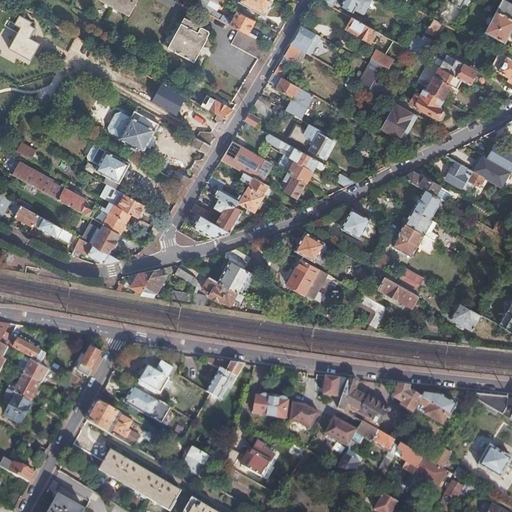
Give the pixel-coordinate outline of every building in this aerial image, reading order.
[(138,0),(99,0),(130,16),(138,0)] [(264,16),(271,2),(266,0),(239,0),(238,3),(264,16)] [(344,0),(341,6),(353,13),(354,10),(362,15),(363,15),(364,15),(365,15),(365,14),(371,3),(371,2),(372,1),(371,1),(371,0),(370,0),(344,0)] [(449,0),(440,19),(451,24),(459,9),(463,11),(468,0),(449,0)] [(511,30),(511,3),(505,0),(502,0),(485,33),(505,44),(511,30)] [(211,16),(238,31),(247,36),(255,21),(237,12),(232,21),(214,11),(211,16)] [(377,32),(353,18),(347,29),(371,42),(377,32)] [(437,31),(441,23),(434,19),(429,27),(437,31)] [(182,25),(176,22),(163,46),(195,63),(208,39),(207,39),(210,34),(185,21),(182,25)] [(316,34),(302,26),(291,44),(299,49),(305,52),(316,34)] [(431,41),(437,31),(429,27),(423,36),(431,41)] [(231,45),(258,60),(266,46),(247,36),(238,31),(231,45)] [(430,53),(435,43),(431,41),(423,36),(414,53),(422,57),(426,50),(430,53)] [(397,56),(402,47),(393,41),(388,51),(397,56)] [(294,57),(299,49),(291,44),(286,52),(294,57)] [(383,66),(389,70),(397,56),(388,51),(384,57),(380,64),(383,66)] [(294,57),(286,52),(280,62),(288,67),(294,57)] [(380,64),(384,57),(375,52),(371,60),(380,64)] [(511,60),(500,53),(492,68),(509,77),(507,81),(511,83),(511,60)] [(379,73),(383,66),(380,64),(371,60),(369,64),(367,67),(379,73)] [(462,81),(470,86),(477,74),(455,61),(452,67),(443,62),(440,68),(439,68),(462,81)] [(288,67),(280,62),(274,72),(282,77),(288,67)] [(375,79),(379,73),(367,67),(359,82),(370,89),(375,79)] [(457,91),(462,81),(439,68),(434,77),(432,75),(429,80),(432,82),(426,91),(443,101),(451,87),(457,91)] [(275,84),(273,87),(293,99),(288,108),(301,116),(313,95),(311,94),(309,93),(282,77),(274,72),(269,80),(275,84)] [(389,88),(375,79),(370,89),(384,96),(389,88)] [(438,109),(443,101),(426,91),(424,89),(420,96),(415,93),(411,101),(416,104),(414,107),(439,121),(440,121),(441,120),(444,114),(443,112),(438,109)] [(485,103),(489,96),(476,89),(472,95),(485,103)] [(207,97),(201,106),(228,121),(233,112),(207,97)] [(390,100),(387,104),(394,109),(397,104),(390,100)] [(400,139),(414,114),(402,107),(398,113),(394,111),(383,129),(400,139)] [(301,116),(288,108),(286,110),(299,118),(301,116)] [(136,113),(132,120),(121,139),(120,140),(144,153),(160,126),(136,113)] [(121,139),(132,120),(121,114),(116,115),(109,127),(111,134),(121,139)] [(260,121),(249,114),(245,120),(256,126),(260,121)] [(323,159),(335,139),(312,125),(307,135),(316,140),(310,151),(323,159)] [(299,164),(305,154),(269,133),(266,138),(267,140),(267,142),(277,148),(283,148),(290,152),(287,157),(299,164)] [(207,155),(212,148),(190,136),(186,144),(207,155)] [(246,149),(233,142),(221,160),(245,173),(262,182),(272,164),(263,159),(258,156),(246,149)] [(250,143),(246,149),(258,156),(262,150),(250,143)] [(32,161),(36,153),(22,145),(17,154),(32,161)] [(85,158),(91,161),(99,148),(93,145),(91,146),(85,156),(85,158)] [(91,161),(98,165),(95,171),(119,184),(129,165),(106,152),(99,148),(91,161)] [(477,160),(458,149),(444,157),(465,168),(471,172),(477,160)] [(511,151),(508,149),(496,169),(511,177),(511,151)] [(323,169),(325,166),(305,154),(299,164),(313,172),(315,167),(321,170),(323,169)] [(163,157),(158,172),(168,175),(174,161),(163,157)] [(306,183),(313,172),(299,164),(287,157),(281,169),(288,173),(306,183)] [(20,165),(14,177),(35,188),(47,195),(54,183),(20,165)] [(462,188),(468,177),(462,173),(464,170),(456,166),(448,180),(462,188)] [(473,173),(471,172),(465,168),(464,170),(462,173),(468,177),(470,178),(473,173)] [(187,189),(192,181),(172,170),(168,179),(177,184),(187,189)] [(441,188),(414,172),(403,178),(423,190),(436,197),(435,198),(441,201),(445,203),(450,194),(441,188)] [(473,172),(473,173),(470,178),(469,181),(480,187),(485,179),(473,172)] [(264,195),(269,186),(262,182),(245,173),(242,179),(251,183),(249,187),(264,195)] [(297,198),(306,183),(288,173),(284,180),(289,183),(285,191),(297,198)] [(346,187),(355,182),(340,173),(335,181),(346,187)] [(225,184),(212,176),(208,183),(218,189),(222,191),(225,184)] [(54,183),(47,195),(89,218),(92,212),(82,206),(86,201),(69,191),(68,192),(64,190),(63,190),(53,185),(54,183)] [(181,199),(187,189),(177,184),(171,194),(181,199)] [(131,216),(138,220),(145,207),(106,185),(104,190),(111,194),(110,196),(119,201),(119,200),(122,202),(118,209),(131,216)] [(252,217),(264,195),(249,187),(240,201),(239,203),(247,208),(245,213),(252,217)] [(240,201),(222,191),(218,189),(214,196),(220,199),(237,208),(239,203),(240,201)] [(435,198),(436,197),(423,190),(413,209),(430,219),(441,201),(435,198)] [(216,224),(230,232),(242,211),(237,208),(220,199),(215,208),(222,212),(216,224)] [(104,226),(120,235),(131,216),(118,209),(109,204),(106,211),(103,209),(102,211),(109,216),(105,222),(104,226)] [(195,205),(191,211),(199,215),(203,217),(206,211),(195,205)] [(33,228),(35,225),(40,217),(25,209),(22,207),(16,218),(33,228)] [(371,221),(352,209),(341,228),(360,239),(371,221)] [(430,219),(413,209),(404,224),(423,236),(434,242),(438,235),(431,232),(436,222),(430,219)] [(191,211),(189,215),(196,220),(199,215),(191,211)] [(203,217),(214,223),(216,220),(211,217),(212,215),(206,211),(203,217)] [(213,238),(229,233),(230,232),(216,224),(214,223),(203,217),(199,215),(196,220),(193,226),(213,238)] [(59,239),(64,230),(40,217),(35,225),(39,227),(38,228),(59,239)] [(499,222),(494,231),(508,239),(511,232),(511,231),(508,229),(509,227),(499,222)] [(109,255),(118,239),(102,230),(90,224),(82,240),(92,246),(109,255)] [(423,236),(404,224),(397,235),(400,237),(395,246),(398,248),(397,250),(411,257),(423,236)] [(104,226),(102,230),(118,239),(120,235),(104,226)] [(325,245),(326,243),(306,232),(295,251),(304,257),(315,263),(321,251),(323,252),(325,251),(327,248),(327,246),(325,245)] [(63,252),(72,256),(81,240),(73,235),(66,247),(63,252)] [(287,242),(275,235),(264,239),(282,249),(287,242)] [(112,263),(119,261),(109,255),(92,246),(82,240),(81,240),(72,256),(78,259),(81,253),(103,265),(112,263)] [(15,256),(4,250),(0,256),(0,259),(10,265),(15,256)] [(250,258),(235,250),(220,255),(230,261),(245,269),(250,258)] [(380,253),(373,265),(383,270),(390,259),(380,253)] [(313,266),(315,263),(304,257),(302,260),(313,266)] [(313,266),(302,260),(287,285),(314,300),(329,275),(313,266)] [(240,295),(253,273),(245,269),(230,261),(218,283),(240,295)] [(175,274),(197,287),(199,281),(195,277),(179,268),(175,274)] [(142,293),(141,296),(155,298),(168,275),(159,269),(155,270),(142,293)] [(155,270),(140,274),(132,288),(142,293),(155,270)] [(400,280),(417,289),(422,281),(405,271),(400,280)] [(417,296),(387,278),(380,290),(405,304),(411,307),(417,296)] [(244,297),(240,295),(218,283),(211,279),(204,291),(212,295),(211,297),(222,303),(223,301),(230,305),(234,298),(241,301),(244,297)] [(168,290),(167,297),(190,301),(191,294),(168,290)] [(369,325),(376,329),(386,311),(385,307),(369,297),(363,294),(359,301),(376,311),(369,325)] [(194,297),(191,304),(199,305),(201,300),(201,299),(200,297),(197,296),(194,297)] [(411,307),(418,310),(420,306),(422,308),(425,302),(417,296),(411,307)] [(472,331),(481,316),(480,315),(453,300),(450,306),(455,310),(450,318),(472,331)] [(511,300),(498,325),(511,332),(511,300)] [(428,331),(434,320),(426,316),(420,326),(428,331)] [(0,342),(6,346),(11,337),(5,334),(10,325),(0,322),(0,342)] [(41,362),(40,365),(45,367),(49,358),(45,356),(46,353),(29,344),(31,341),(22,336),(20,339),(19,338),(14,347),(41,362)] [(0,373),(6,363),(7,360),(4,358),(9,348),(6,346),(0,342),(0,373)] [(75,369),(89,377),(102,353),(91,347),(86,354),(82,352),(77,362),(79,363),(75,369)] [(14,350),(9,348),(4,358),(7,360),(8,360),(14,350)] [(49,370),(75,384),(79,377),(54,364),(55,361),(49,358),(45,367),(49,370)] [(42,382),(43,383),(49,370),(45,367),(40,365),(31,360),(24,373),(42,382)] [(206,393),(210,395),(218,400),(234,372),(239,375),(245,365),(225,362),(209,360),(208,365),(218,371),(206,392),(206,393)] [(156,370),(149,366),(140,381),(141,381),(139,384),(155,393),(156,391),(161,393),(170,378),(169,377),(174,369),(162,361),(156,370)] [(6,363),(0,373),(0,374),(6,377),(12,366),(6,363)] [(32,402),(42,382),(24,373),(18,385),(12,382),(8,389),(32,402)] [(339,378),(325,376),(322,395),(342,398),(348,380),(339,378)] [(348,380),(342,398),(338,409),(347,414),(350,409),(359,414),(367,400),(354,392),(358,381),(348,380)] [(171,407),(135,386),(125,402),(161,423),(171,407)] [(411,388),(398,387),(395,397),(404,402),(402,405),(412,411),(418,403),(429,410),(427,414),(442,423),(446,417),(449,419),(451,416),(451,415),(421,397),(411,391),(411,388)] [(21,422),(32,402),(8,389),(4,398),(6,399),(6,400),(12,404),(6,415),(21,422)] [(421,397),(451,415),(457,406),(438,395),(423,393),(421,397)] [(464,394),(476,401),(503,416),(506,409),(507,399),(495,398),(482,396),(464,394)] [(258,408),(257,414),(285,418),(287,401),(284,400),(272,399),(259,397),(258,408)] [(359,414),(356,419),(363,423),(380,433),(384,426),(379,423),(387,410),(368,398),(367,400),(359,414)] [(511,399),(507,399),(506,409),(503,416),(511,420),(511,399)] [(44,408),(56,414),(59,408),(47,402),(44,408)] [(98,402),(87,421),(110,434),(112,429),(136,442),(139,436),(128,430),(132,421),(98,402)] [(311,431),(320,415),(303,407),(291,405),(288,423),(296,425),(311,431)] [(358,435),(359,432),(336,418),(326,435),(350,448),(358,435)] [(359,432),(358,435),(374,444),(380,433),(363,423),(359,432)] [(174,436),(167,433),(165,436),(166,438),(177,445),(179,441),(173,438),(174,436)] [(380,433),(374,444),(391,453),(384,466),(384,467),(388,470),(396,456),(395,455),(398,450),(405,454),(403,459),(408,462),(404,469),(414,475),(415,472),(423,458),(414,453),(380,433)] [(37,453),(41,446),(23,436),(20,444),(37,453)] [(244,467),(265,479),(272,466),(273,467),(278,458),(271,454),(272,453),(267,450),(268,447),(260,442),(254,453),(256,454),(254,456),(251,454),(244,467)] [(151,443),(148,449),(154,452),(158,446),(152,443),(151,443)] [(212,459),(225,466),(229,451),(218,445),(211,458),(212,459)] [(499,479),(511,458),(489,446),(477,466),(499,479)] [(190,474),(188,477),(195,481),(197,478),(209,457),(193,447),(183,465),(196,473),(194,477),(190,474)] [(125,459),(111,450),(108,456),(100,470),(170,511),(181,492),(166,483),(168,481),(161,476),(159,479),(134,464),(135,461),(127,456),(125,459)] [(307,450),(301,461),(305,463),(311,453),(307,450)] [(225,466),(233,470),(240,457),(229,451),(225,466)] [(441,468),(450,455),(444,451),(435,465),(441,468)] [(347,458),(339,468),(353,476),(360,463),(347,456),(346,457),(347,458)] [(209,457),(197,478),(200,480),(212,459),(211,458),(209,457)] [(1,466),(30,482),(32,478),(35,474),(30,471),(32,468),(22,463),(20,466),(5,458),(1,466)] [(423,458),(415,472),(431,482),(437,485),(445,470),(441,468),(435,465),(423,458)] [(467,483),(476,488),(481,480),(469,473),(464,482),(467,483)] [(407,485),(397,479),(393,485),(404,492),(407,485)] [(454,479),(446,493),(457,500),(461,492),(465,486),(454,479)] [(476,488),(467,483),(465,486),(461,492),(471,497),(476,488)] [(391,511),(398,501),(384,493),(375,509),(379,511),(391,511)] [(85,511),(86,511),(59,496),(50,511),(85,511)] [(207,507),(193,498),(184,511),(215,511),(214,511),(216,508),(209,504),(207,507)]
